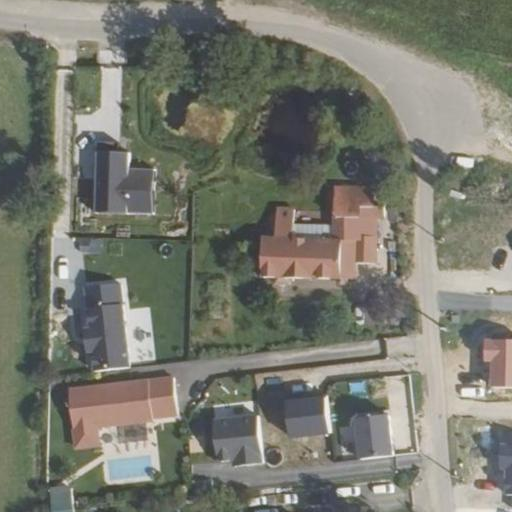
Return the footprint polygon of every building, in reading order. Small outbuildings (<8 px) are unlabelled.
[(97,153),(97,143),(82,143),(81,163),(96,163),(97,153)] [(97,153),(96,163),(95,213),(152,214),(153,170),(128,169),(129,153),(97,153)] [(374,192),(374,181),(329,181),(329,220),(315,220),(315,223),(300,223),(300,233),(289,233),(290,225),(284,225),(284,216),(268,216),(268,233),(248,233),(248,243),(254,243),(254,271),(351,273),(351,257),(369,258),(370,212),(378,213),(379,201),(367,201),(368,192),(374,192)] [(455,259),(455,248),(444,248),(444,260),(455,259)] [(120,284),(86,288),(90,330),(86,330),(88,353),(93,352),(95,372),(130,368),(120,284)] [(360,319),(359,294),(348,295),(349,319),(360,319)] [(408,375),(389,376),(391,426),(409,425),(408,375)] [(172,379),(68,391),(75,450),(98,447),(96,428),(152,422),(152,419),(177,416),(172,379)] [(236,464),(265,461),(260,415),(216,420),(220,462),(236,460),(236,464)] [(361,460),(393,456),(389,416),(356,420),(361,460)] [(70,491),(52,492),(52,511),(54,511),(71,511),(70,491)]
